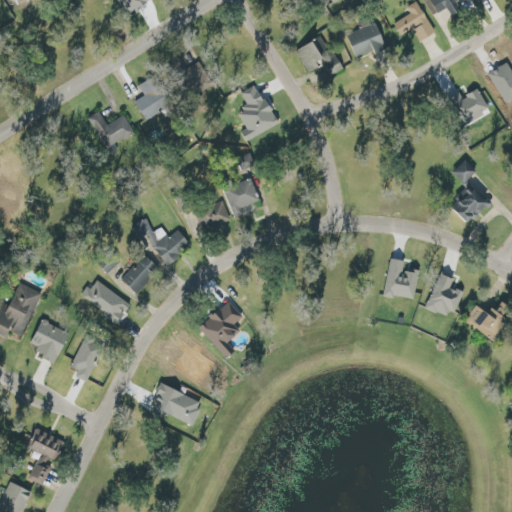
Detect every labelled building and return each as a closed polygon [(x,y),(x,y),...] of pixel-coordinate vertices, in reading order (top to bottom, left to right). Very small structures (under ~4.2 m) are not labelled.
[(401,35),(414,29),(420,42),(435,35),(419,1),(408,7),(411,14),(395,22),(401,35)] [(388,47),(377,23),(347,37),(358,61),(388,47)] [(325,57),(316,42),(298,52),(310,73),(325,64),(332,77),(344,70),(334,52),(325,57)] [(174,103),(157,77),(140,88),(145,96),(136,102),(147,121),(174,103)] [(463,89),(451,96),(468,124),(493,109),(480,88),(468,96),(463,89)] [(107,125),(100,112),(89,118),(105,150),(135,135),(125,116),(107,125)] [(478,172),(466,161),(453,174),(465,185),(478,172)] [(261,201),(253,181),(225,193),(236,218),(245,214),(243,209),(261,201)] [(183,210),(196,202),(189,192),(176,199),(183,210)] [(230,223),(225,204),(197,213),(202,231),(230,223)] [(155,251),(170,267),(192,244),(177,229),(155,251)] [(123,284),(139,295),(159,267),(144,256),(123,284)] [(420,271),(408,268),(409,262),(391,259),(383,295),(413,302),(420,271)] [(426,308),(450,320),(463,293),(452,287),(455,280),(442,274),(426,308)] [(133,306),(96,280),(83,298),(120,324),(133,306)] [(42,294),(20,284),(0,326),(0,327),(22,338),(42,294)] [(477,305),(467,325),(498,340),(511,310),(511,307),(503,303),(497,315),(477,305)] [(204,327),(226,358),(234,353),(227,343),(249,327),(233,306),(204,327)] [(58,364),(70,332),(41,322),(33,346),(39,348),(36,355),(58,364)] [(79,371),(76,378),(90,383),(103,347),(83,340),(73,369),(79,371)] [(37,460),(28,480),(43,486),(62,445),(40,435),(30,457),(37,460)] [(0,511),(22,511),(33,494),(13,483),(0,508),(0,511)]
